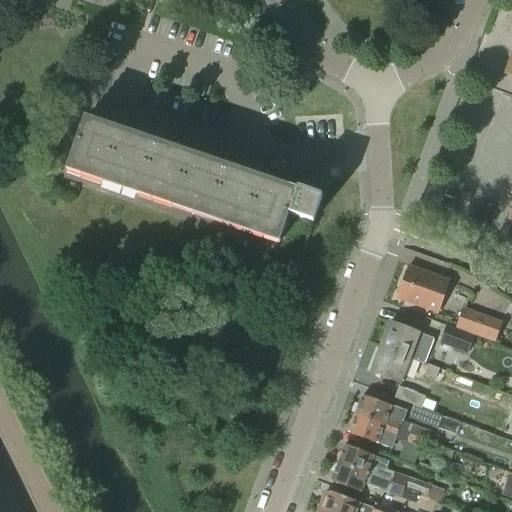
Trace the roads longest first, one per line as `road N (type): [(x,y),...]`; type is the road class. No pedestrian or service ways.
road 1 (residential): [(273,511),(382,227),(377,87)]
road 2 (unclassified): [(377,87),(442,57),(475,0)]
road 3 (residential): [(377,87),(326,59),(287,0)]
